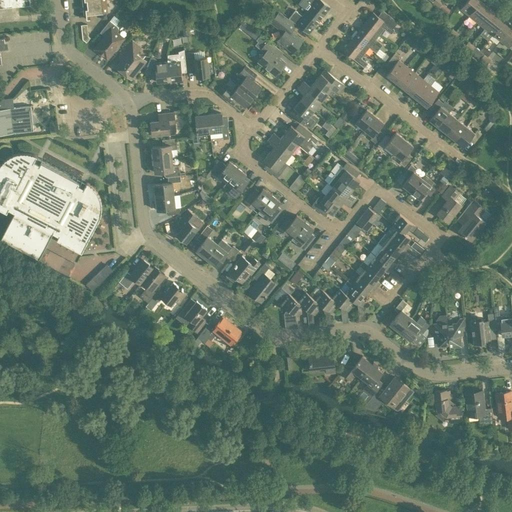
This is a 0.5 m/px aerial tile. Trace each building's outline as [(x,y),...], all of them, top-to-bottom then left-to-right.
[(0,0),(0,8),(30,5),(29,0),(0,0)] [(305,0),(311,5),(307,11),(319,20),(329,7),(321,0),(305,0)] [(466,0),(460,8),(468,15),(480,0),(466,0)] [(480,0),(468,15),(476,21),(488,6),(480,0)] [(107,12),(106,3),(82,5),(83,14),(86,14),(86,19),(92,18),(92,13),(107,12)] [(488,6),(476,21),(484,28),(496,13),(488,6)] [(308,34),(319,20),(307,11),(302,16),(295,10),(288,18),(308,34)] [(373,12),(365,22),(380,34),(384,28),(391,34),(394,29),(393,28),(397,22),(382,10),(377,16),(373,12)] [(291,31),(295,26),(278,12),(270,22),(283,32),(277,40),(293,52),(302,40),(291,31)] [(496,13),(484,28),(492,34),(504,19),(496,13)] [(255,19),(249,14),(245,20),(250,24),(255,19)] [(504,19),(492,34),(500,40),(511,25),(504,19)] [(100,51),(99,52),(104,56),(105,56),(106,57),(109,56),(113,51),(116,50),(119,46),(118,44),(123,38),(116,32),(118,30),(117,26),(109,20),(100,32),(104,36),(95,47),(100,51)] [(249,25),(244,21),(240,26),(245,30),(249,25)] [(380,34),(365,22),(357,31),(379,48),(382,44),(376,39),(380,34)] [(511,42),(511,25),(500,40),(508,47),(511,42)] [(379,48),(357,31),(350,40),(365,52),(369,47),(381,56),(384,52),(379,48)] [(459,34),(455,31),(450,37),(454,40),(459,34)] [(88,36),(88,34),(82,34),(82,39),(86,42),(90,38),(88,36)] [(274,53),(278,48),(260,34),(256,39),(257,41),(255,44),(265,52),(258,61),(275,74),(285,62),(274,53)] [(116,66),(128,76),(142,59),(135,53),(139,47),(130,39),(119,52),(125,56),(116,66)] [(361,57),(365,52),(350,40),(342,50),(364,67),(367,63),(361,57)] [(463,47),(466,50),(471,44),(468,41),(463,47)] [(413,47),(417,51),(422,45),(418,42),(413,47)] [(474,47),(471,44),(466,50),(470,52),(474,47)] [(426,48),(422,45),(417,51),(421,54),(426,48)] [(167,61),(169,80),(182,79),(180,65),(185,64),(184,52),(184,49),(178,51),(179,53),(167,55),(167,61)] [(212,72),(211,62),(207,63),(207,56),(194,58),(194,52),(186,52),(188,67),(193,67),(193,69),(195,69),(196,77),(209,75),(208,72),(212,72)] [(390,70),(386,74),(394,81),(406,66),(398,59),(400,57),(394,52),(384,65),(390,70)] [(430,61),(434,64),(438,58),(435,55),(430,61)] [(156,82),(169,80),(167,61),(154,63),(156,59),(150,57),(146,66),(152,68),(155,68),(156,82)] [(487,57),(482,62),(486,65),(490,60),(487,57)] [(438,58),(434,64),(431,69),(434,72),(438,67),(437,66),(442,61),(438,58)] [(243,79),(239,85),(253,96),(261,86),(252,79),(257,73),(246,65),(238,74),(243,79)] [(406,66),(394,81),(402,87),(414,72),(406,66)] [(328,92),(331,95),(333,91),(337,94),(344,85),(324,69),(321,73),(320,73),(314,82),(328,93),(328,92)] [(453,69),(448,75),(451,78),(456,72),(453,69)] [(414,72),(402,87),(410,93),(422,78),(414,72)] [(422,78),(410,93),(418,100),(430,85),(422,78)] [(471,84),(466,80),(461,86),(466,90),(471,84)] [(300,85),(321,101),(328,93),(314,82),(310,86),(303,81),(300,85)] [(245,106),(253,96),(239,85),(234,91),(228,86),(221,96),(232,105),(236,99),(245,106)] [(300,99),(314,110),(321,101),(300,85),(297,89),(304,94),(300,99)] [(438,91),(430,85),(418,100),(426,106),(438,91)] [(0,134),(13,133),(13,132),(15,132),(34,130),(33,130),(33,124),(32,124),(38,120),(31,111),(30,106),(31,106),(31,105),(12,107),(9,104),(11,102),(11,98),(13,98),(12,97),(0,98),(0,134)] [(435,112),(429,119),(438,126),(449,113),(440,106),(442,102),(438,98),(430,108),(435,112)] [(318,120),(311,114),(314,110),(300,99),(293,107),(294,108),(290,113),(311,129),(318,120)] [(353,125),(355,122),(364,129),(375,115),(366,108),(361,115),(356,111),(348,121),(353,125)] [(149,128),(150,133),(151,133),(151,134),(166,133),(166,134),(174,133),(176,130),(174,112),(161,114),(161,120),(150,121),(151,128),(149,128)] [(222,126),(221,112),(208,114),(210,132),(221,130),(222,139),(229,139),(227,126),(222,126)] [(446,133),(457,119),(449,113),(438,126),(446,133)] [(199,142),(198,133),(210,132),(208,114),(195,115),(196,129),(192,130),(193,142),(199,142)] [(378,129),(384,122),(375,115),(364,129),(372,136),(370,139),(375,143),(383,133),(378,129)] [(455,140),(465,126),(457,119),(446,133),(455,140)] [(294,128),(290,125),(284,133),(297,144),(300,141),(303,143),(311,134),(298,124),(294,128)] [(332,125),(325,134),(328,136),(335,128),(332,125)] [(476,129),(474,133),(465,126),(455,140),(463,147),(469,139),(473,143),(481,133),(476,129)] [(270,136),(291,153),(297,144),(284,133),(280,138),(273,132),(270,136)] [(382,149),(385,146),(393,153),(404,139),(396,132),(390,139),(385,135),(377,145),(382,149)] [(270,150),(284,161),(291,153),(270,136),(267,140),(274,146),(270,150)] [(162,145),(151,146),(153,159),(171,157),(170,150),(177,149),(175,138),(162,139),(162,145)] [(408,153),(413,146),(404,139),(393,153),(401,159),(399,162),(404,166),(412,156),(408,153)] [(287,164),(284,161),(270,150),(263,159),(267,162),(263,167),(276,177),(287,164)] [(89,183),(87,182),(84,187),(78,184),(79,182),(41,162),(40,164),(34,161),(37,155),(35,154),(32,153),(30,153),(28,152),(25,152),(23,152),(20,152),(19,152),(16,153),(13,154),(11,155),(9,156),(7,157),(6,158),(5,159),(3,160),(2,162),(1,163),(0,164),(0,208),(7,212),(8,209),(14,212),(1,237),(39,257),(53,232),(58,235),(57,239),(81,252),(98,220),(99,218),(100,216),(100,214),(101,213),(101,211),(101,209),(102,207),(102,205),(101,203),(101,201),(101,199),(100,197),(99,195),(98,193),(97,191),(96,190),(95,188),(93,187),(92,185),(90,184),(89,183)] [(189,156),(187,157),(185,160),(187,163),(189,165),(191,164),(194,163),(194,160),(193,158),(191,156),(189,156)] [(356,156),(351,162),(357,166),(362,161),(356,156)] [(154,172),(167,171),(167,177),(180,175),(179,173),(178,165),(172,166),(171,157),(153,159),(154,172)] [(220,181),(222,178),(226,181),(238,167),(229,160),(225,165),(221,162),(211,174),(220,181)] [(334,174),(336,175),(353,189),(360,180),(356,177),(359,172),(346,162),(343,166),(341,165),(334,174)] [(408,178),(402,185),(411,192),(422,178),(414,171),(416,168),(411,164),(403,174),(408,178)] [(246,174),(238,167),(226,181),(226,182),(223,186),(231,193),(232,191),(237,195),(247,182),(243,179),(246,174)] [(450,170),(445,176),(449,179),(454,173),(450,170)] [(294,181),(298,184),(303,178),(299,174),(294,181)] [(172,183),(180,182),(180,175),(167,177),(168,182),(154,184),(155,197),(173,195),(172,183)] [(349,193),(353,189),(336,175),(329,183),(332,186),(352,202),(356,198),(349,193)] [(425,175),(422,178),(411,192),(420,199),(425,192),(430,195),(438,186),(433,182),(425,175)] [(448,180),(443,176),(440,181),(444,184),(448,180)] [(495,191),(499,186),(490,178),(486,184),(495,191)] [(437,212),(448,221),(461,204),(453,199),(459,192),(450,185),(442,195),(447,199),(437,212)] [(352,202),(332,186),(325,194),(339,205),(343,201),(349,206),(352,202)] [(253,208),(256,205),(260,208),(271,194),(263,188),(259,192),(254,188),(244,201),(253,208)] [(280,201),(271,194),(260,208),(258,212),(270,222),(281,209),(276,206),(280,201)] [(328,211),(332,214),(339,205),(325,194),(322,198),(319,196),(312,205),(324,215),(328,211)] [(179,207),(175,208),(173,195),(155,197),(157,210),(167,209),(167,215),(180,213),(179,207)] [(383,206),(386,202),(381,199),(380,198),(379,199),(377,202),(383,206)] [(458,229),(471,239),(485,221),(476,214),(482,206),(473,199),(464,210),(470,215),(458,229)] [(245,207),(239,203),(235,208),(240,212),(245,207)] [(367,207),(362,214),(373,223),(378,216),(367,207)] [(198,229),(204,222),(196,216),(188,210),(180,220),(184,224),(176,234),(186,242),(196,228),(198,229)] [(399,213),(391,223),(397,227),(404,233),(404,232),(408,228),(411,230),(415,225),(399,213)] [(289,232),(293,235),(305,221),(296,214),(293,219),(288,215),(277,228),(287,235),(289,232)] [(366,231),(373,223),(362,214),(356,222),(366,231)] [(313,228),(305,221),(293,235),(294,236),(291,239),(304,249),(314,236),(310,232),(313,228)] [(250,236),(255,228),(248,223),(243,231),(250,236)] [(354,224),(350,229),(347,233),(353,238),(361,229),(354,224)] [(205,239),(196,250),(206,258),(217,244),(207,236),(213,229),(207,225),(199,234),(205,239)] [(404,233),(397,227),(390,236),(405,249),(409,244),(406,242),(410,237),(404,232),(404,233)] [(264,237),(256,231),(251,237),(259,243),(264,237)] [(353,238),(347,233),(339,242),(347,248),(351,243),(350,242),(353,238)] [(405,249),(390,236),(382,246),(395,256),(399,251),(402,253),(405,249)] [(241,247),(247,252),(255,241),(250,237),(241,247)] [(221,239),(217,244),(206,258),(216,266),(225,255),(231,259),(238,249),(233,245),(231,246),(221,239)] [(339,242),(335,248),(331,252),(338,257),(345,247),(347,248),(339,242)] [(395,256),(382,246),(375,255),(390,267),(394,263),(391,261),(395,256)] [(335,261),(338,257),(331,252),(329,256),(324,261),(330,266),(331,267),(335,261)] [(249,272),(250,274),(259,262),(254,258),(250,262),(242,255),(232,268),(227,275),(229,277),(232,274),(241,281),(249,272)] [(390,267),(375,255),(367,265),(380,275),(384,270),(387,272),(390,267)] [(294,262),(289,259),(285,265),(291,269),(295,264),(294,262)] [(127,288),(135,279),(140,283),(152,268),(142,260),(131,275),(127,272),(125,274),(119,282),(127,288)] [(364,268),(360,274),(375,286),(379,282),(376,279),(380,275),(367,265),(363,261),(360,265),(364,268)] [(261,302),(276,283),(264,273),(269,266),(264,262),(253,276),(258,280),(248,292),(261,302)] [(86,284),(92,290),(112,270),(106,264),(86,284)] [(164,275),(154,267),(152,268),(140,283),(141,282),(147,286),(140,296),(148,302),(153,296),(156,292),(152,289),(164,275)] [(297,268),(289,277),(294,281),(302,272),(297,268)] [(351,275),(347,279),(365,293),(369,288),(372,291),(375,286),(360,274),(356,279),(351,275)] [(361,298),(365,293),(347,279),(340,289),(351,298),(360,305),(364,300),(361,298)] [(160,288),(156,292),(153,296),(159,301),(161,297),(171,305),(175,300),(178,303),(179,301),(183,304),(188,296),(185,294),(186,293),(173,282),(165,292),(160,288)] [(334,300),(332,297),(322,290),(322,289),(317,285),(309,294),(315,299),(318,302),(330,312),(334,307),(331,305),(334,300)] [(340,289),(339,288),(332,297),(334,300),(347,310),(350,305),(348,303),(351,298),(340,289)] [(297,308),(301,304),(298,301),(289,293),(288,294),(284,290),(276,300),(296,315),(300,311),(297,308)] [(305,291),(298,301),(301,304),(313,314),(317,309),(314,307),(318,302),(315,299),(309,294),(305,291)] [(398,312),(390,323),(400,331),(411,317),(401,309),(407,303),(402,299),(394,309),(398,312)] [(204,321),(199,317),(206,308),(196,300),(185,314),(191,319),(187,324),(196,331),(204,321)] [(511,314),(499,316),(498,306),(493,307),(494,311),(495,326),(500,325),(501,335),(511,334),(511,314)] [(485,340),(491,339),(489,327),(495,326),(494,311),(487,312),(488,320),(482,320),(482,318),(469,320),(470,328),(471,328),(473,343),(485,342),(485,340)] [(214,326),(209,322),(194,341),(196,342),(199,338),(204,343),(208,338),(211,340),(217,332),(230,343),(240,330),(222,316),(214,326)] [(416,322),(411,317),(400,331),(410,340),(418,330),(422,333),(428,327),(428,322),(426,320),(421,316),(416,322)] [(449,344),(447,324),(447,322),(434,324),(435,336),(438,335),(439,345),(449,344)] [(460,323),(447,324),(449,344),(449,346),(460,345),(459,335),(461,335),(460,323)] [(325,369),(326,372),(334,372),(332,351),(308,354),(310,371),(325,369)] [(349,379),(355,372),(361,377),(372,363),(362,355),(353,366),(347,362),(340,372),(349,379)] [(291,368),(290,356),(283,356),(284,368),(291,368)] [(367,382),(362,389),(368,394),(364,401),(366,403),(375,391),(380,385),(375,381),(382,371),(372,363),(361,377),(367,382)] [(395,376),(380,395),(375,391),(366,403),(364,405),(376,409),(384,399),(394,406),(409,388),(395,376)] [(448,418),(449,422),(462,420),(460,406),(454,407),(454,405),(449,401),(448,389),(434,391),(437,413),(444,419),(448,418)] [(478,415),(479,424),(493,422),(491,407),(484,408),(482,390),(465,391),(468,416),(478,415)] [(507,416),(509,429),(511,428),(511,398),(511,390),(495,392),(498,417),(507,416)]
